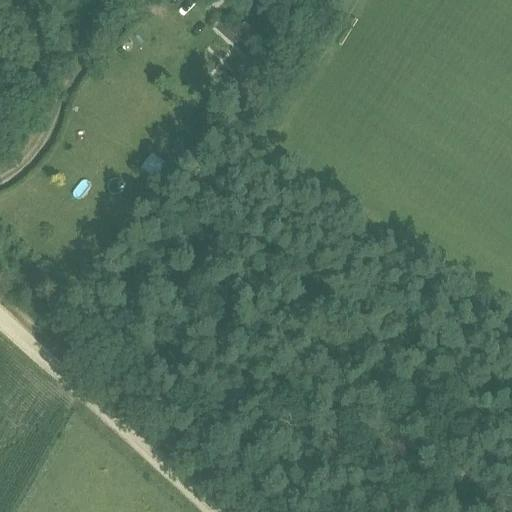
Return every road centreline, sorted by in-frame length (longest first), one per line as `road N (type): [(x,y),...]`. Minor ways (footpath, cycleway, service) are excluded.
road 1 (unknown): [(0,183),(30,155),(88,54),(145,0)]
road 2 (track): [(79,387),(217,511)]
